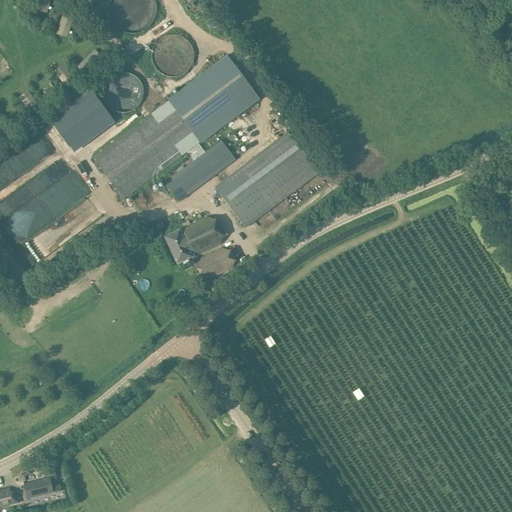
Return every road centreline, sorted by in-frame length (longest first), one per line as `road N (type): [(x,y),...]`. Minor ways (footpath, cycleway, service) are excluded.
road 1 (tertiary): [(182,334),(301,240),(511,142)]
road 2 (tertiary): [(0,464),(73,423),(182,334)]
road 3 (tertiary): [(304,511),(182,334)]
